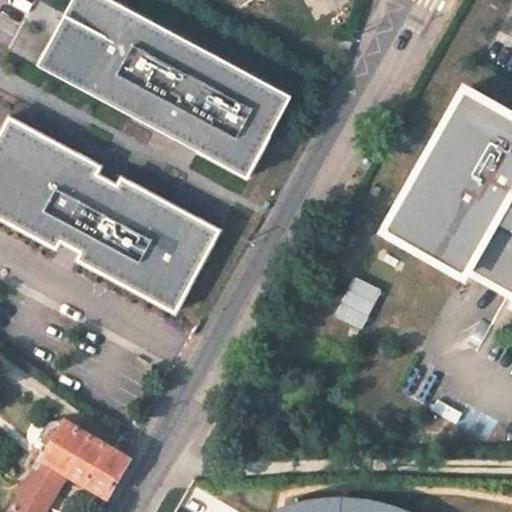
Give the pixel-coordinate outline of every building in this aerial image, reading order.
[(120,0),(74,0),(40,64),(178,137),(183,129),(202,139),(198,148),(249,175),(256,162),(256,133),(272,132),(293,93),(120,0)] [(511,107),(460,80),(384,224),(464,268),(468,261),(511,285),(511,107)] [(222,227),(13,115),(0,138),(0,215),(177,310),(222,227)] [(280,135),(295,145),(306,127),(291,117),(280,135)] [(130,459),(65,420),(40,460),(66,475),(106,500),(130,459)] [(44,511),(66,475),(40,460),(8,511),(44,511)] [(281,510),(281,511),(422,511),(419,510),(398,503),(374,498),(353,496),(333,496),(308,499),(281,510)]
